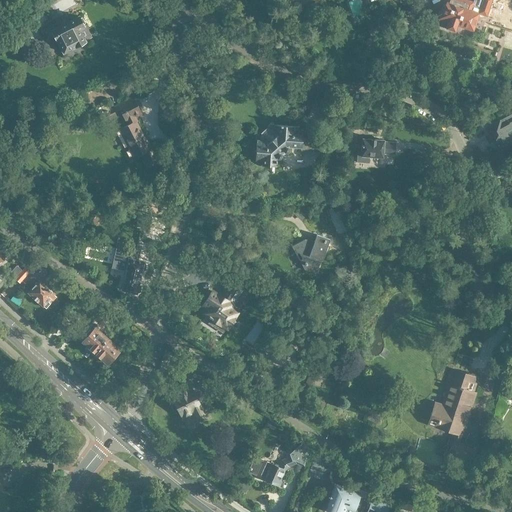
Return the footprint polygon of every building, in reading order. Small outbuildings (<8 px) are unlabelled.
[(468,0),(445,0),(445,2),(443,1),(441,7),(440,9),(439,9),(436,15),(438,15),(436,18),(438,19),(436,25),(445,28),(447,25),(456,28),(457,24),(467,28),(467,27),(473,29),(476,18),(471,17),(471,16),(470,16),(472,11),(471,11),(474,2),(468,0)] [(41,31),(46,40),(54,37),(62,53),(76,46),(79,47),(83,45),(83,43),(87,41),(86,40),(92,37),(85,25),(84,25),(83,24),(85,23),(82,17),(81,18),(79,14),(66,21),(65,18),(51,25),(49,21),(43,24),(46,29),(41,31)] [(140,155),(147,168),(158,162),(147,140),(145,140),(135,121),(137,120),(135,116),(142,113),(133,96),(109,109),(106,104),(100,107),(103,113),(100,115),(104,123),(121,114),(127,124),(118,129),(134,159),(140,155)] [(511,113),(486,127),(494,142),(501,154),(511,148),(509,145),(511,143),(511,142),(511,113)] [(302,137),(303,130),(298,129),(298,126),(273,125),(273,134),(276,135),(267,144),(266,140),(257,139),(255,162),(258,162),(258,164),(276,166),(277,158),(280,158),(282,157),(282,156),(286,152),(287,152),(289,150),(289,148),(288,146),(301,148),(301,150),(313,151),(314,138),(302,137)] [(383,154),(395,155),(396,142),(384,141),(384,140),(362,138),(361,156),(362,156),(361,160),(369,161),(370,157),(383,158),(383,154)] [(291,246),(304,269),(313,273),(313,272),(316,273),(321,260),(322,260),(328,243),(340,248),(345,233),(328,227),(324,237),(316,234),(314,242),(305,238),(291,246)] [(136,250),(130,248),(121,246),(120,253),(121,253),(120,254),(119,254),(119,255),(118,258),(118,260),(118,263),(120,265),(121,268),(123,269),(126,270),(122,289),(136,293),(144,262),(133,259),(134,256),(136,250)] [(15,278),(19,283),(34,267),(28,262),(15,278)] [(10,273),(14,278),(21,269),(17,265),(10,273)] [(39,280),(28,292),(43,306),(44,306),(46,307),(50,303),(56,296),(54,294),(55,294),(39,280)] [(204,287),(194,281),(191,287),(200,293),(204,287)] [(203,312),(227,328),(238,312),(230,307),(232,304),(212,291),(205,301),(209,304),(203,312)] [(86,349),(92,355),(108,338),(99,330),(102,327),(99,324),(96,327),(95,326),(82,341),(88,347),(86,349)] [(108,338),(92,355),(99,361),(101,358),(107,364),(111,359),(113,360),(118,355),(116,353),(120,349),(108,338)] [(451,368),(446,384),(448,384),(442,403),(434,401),(427,424),(453,433),(449,444),(452,445),(446,454),(467,466),(476,451),(459,442),(461,436),(465,437),(470,423),(466,421),(476,392),(472,391),(476,377),(451,368)] [(175,402),(171,404),(171,406),(174,412),(176,413),(179,411),(182,417),(192,412),(195,418),(204,413),(204,412),(202,407),(201,408),(191,387),(190,388),(188,384),(177,389),(179,392),(178,394),(172,397),(175,402)] [(266,426),(272,430),(276,429),(279,423),(280,424),(281,422),(280,421),(280,422),(273,417),(272,418),(270,417),(269,418),(265,425),(266,426)] [(263,478),(279,486),(288,465),(296,462),(304,466),(311,448),(301,440),(292,449),(292,448),(284,451),(286,458),(282,460),(278,466),(271,463),(270,463),(267,461),(264,468),(260,476),(263,477),(263,478)] [(263,459),(254,456),(247,471),(256,475),(263,459)] [(332,511),(351,511),(352,511),(353,511),(361,493),(354,491),(355,488),(342,483),(341,486),(334,483),(324,509),(332,511)] [(367,511),(386,511),(389,505),(372,499),(367,511)]
